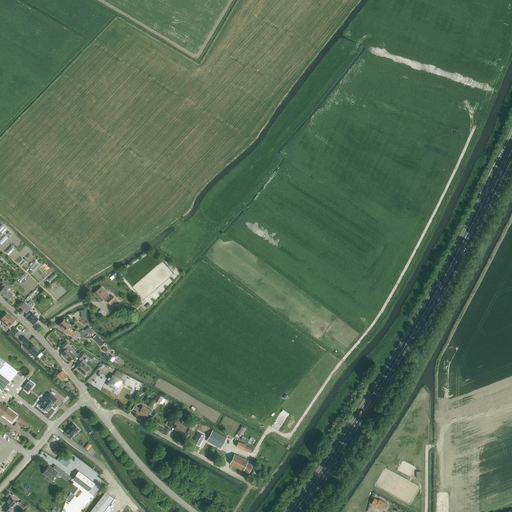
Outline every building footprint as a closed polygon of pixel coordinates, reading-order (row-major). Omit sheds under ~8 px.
[(9,254),(16,248),(13,245),(6,251),(9,254)] [(8,299),(13,294),(7,290),(9,288),(4,283),(0,287),(2,289),(0,292),(8,299)] [(104,298),(110,304),(112,307),(117,302),(115,299),(111,296),(108,299),(106,297),(109,294),(102,286),(94,294),(100,301),(104,298)] [(19,307),(22,309),(28,304),(25,301),(19,307)] [(28,304),(22,309),(26,313),(31,309),(32,307),(28,304)] [(0,319),(0,320),(5,325),(8,328),(15,321),(6,313),(1,319),(0,319)] [(33,314),(27,319),(33,324),(38,319),(37,318),(38,316),(36,313),(35,313),(34,315),(33,314)] [(74,332),(67,326),(73,320),(69,317),(66,317),(64,320),(64,319),(59,325),(64,330),(70,335),(73,337),(76,334),(77,334),(77,333),(75,331),(74,332)] [(101,346),(105,343),(97,334),(93,338),(101,346)] [(24,337),(21,341),(25,345),(24,346),(26,348),(31,353),(31,354),(34,356),(35,358),(37,356),(39,358),(43,354),(40,352),(41,352),(32,344),(30,346),(27,343),(29,341),(24,337)] [(68,361),(74,356),(66,349),(61,354),(68,361)] [(0,393),(2,392),(18,372),(0,357),(0,393)] [(81,362),(76,368),(85,375),(90,369),(81,362)] [(61,381),(67,376),(62,370),(57,375),(61,381)] [(97,370),(89,380),(92,382),(100,373),(97,370)] [(122,380),(120,379),(123,374),(117,370),(114,375),(113,375),(107,385),(116,391),(122,380)] [(47,396),(39,405),(42,408),(41,409),(44,412),(45,410),(47,412),(54,403),(54,402),(56,399),(50,394),(47,397),(47,396)] [(159,404),(162,397),(157,395),(154,401),(159,404)] [(150,411),(148,410),(145,408),(142,406),(141,409),(134,406),(132,410),(146,418),(150,411)] [(0,417),(2,415),(11,421),(13,420),(16,422),(16,423),(14,425),(19,429),(21,426),(22,424),(27,428),(29,425),(7,408),(4,413),(2,411),(3,410),(1,409),(0,410),(0,417)] [(183,434),(187,427),(181,424),(182,422),(177,419),(173,425),(176,427),(174,429),(183,434)] [(191,435),(193,431),(197,424),(195,423),(193,425),(191,424),(189,428),(189,429),(186,433),(191,435)] [(74,424),(65,432),(71,438),(79,430),(74,424)] [(242,426),(237,435),(241,437),(246,428),(242,426)] [(226,438),(212,430),(206,427),(204,432),(210,435),(206,441),(220,449),(226,438)] [(242,436),(241,439),(250,444),(253,438),(251,437),(249,439),(242,436)] [(252,448),(250,447),(251,445),(247,444),(246,445),(238,442),(236,446),(250,453),(252,448)] [(235,454),(230,464),(249,473),(253,465),(247,462),(248,461),(235,454)] [(63,457),(59,462),(67,467),(70,462),(63,457)] [(48,466),(42,474),(51,480),(56,474),(57,475),(59,474),(69,482),(72,478),(55,465),(52,469),(48,466)] [(78,471),(72,479),(88,492),(94,484),(78,471)] [(105,492),(89,511),(102,511),(114,498),(105,492)] [(12,505),(15,502),(9,497),(5,502),(8,504),(3,509),(6,511),(8,511),(14,506),(12,505)] [(383,510),(386,504),(384,503),(385,502),(380,499),(379,500),(379,501),(374,499),(371,504),(383,510)]
